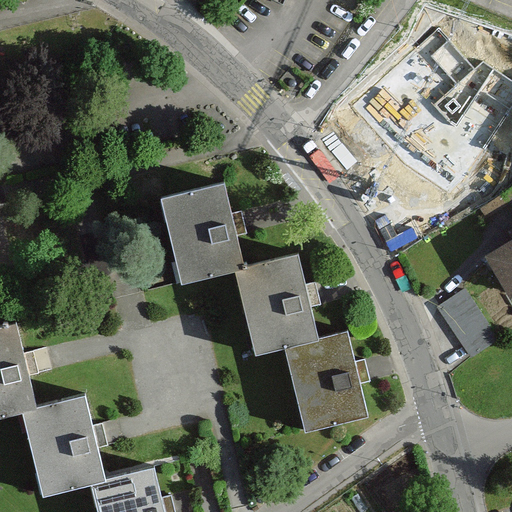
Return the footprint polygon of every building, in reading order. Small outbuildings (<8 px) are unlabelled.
[(289,0),(267,0),(286,9),(289,0)] [(360,110),(373,169),(473,147),(459,87),(360,110)] [(359,370),(351,334),(325,340),(313,293),(305,255),(248,268),(237,220),(228,181),(163,196),(184,283),(236,271),(256,356),(288,349),(307,431),(370,416),(359,370)] [(511,234),(483,250),(511,300),(511,234)] [(501,339),(464,286),(435,306),(473,359),(501,339)] [(0,418),(19,414),(41,500),(91,488),(96,511),(166,511),(165,506),(157,472),(106,484),(93,433),(85,398),(37,410),(25,361),(16,324),(0,327),(0,418)]
